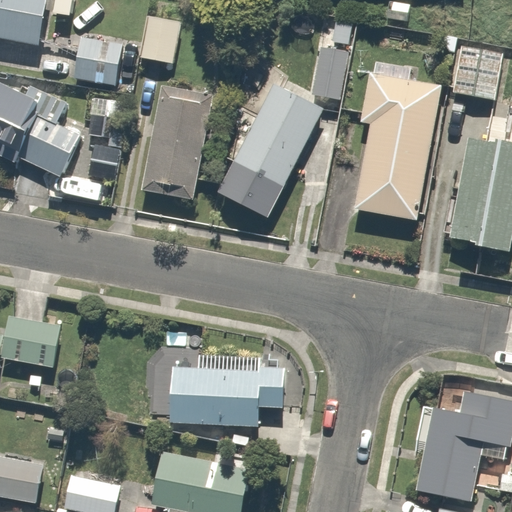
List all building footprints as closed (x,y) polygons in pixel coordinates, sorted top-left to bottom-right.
[(51,0),(0,0),(0,42),(41,50),(51,0)] [(181,23),(148,18),(141,59),(174,64),(181,23)] [(354,20),(337,18),(333,46),(351,48),(354,20)] [(123,44),(80,39),(76,81),(118,86),(123,44)] [(504,51),(462,43),(452,94),(494,101),(504,51)] [(445,88),(371,75),(363,125),(368,126),(353,214),(421,226),(445,88)] [(327,112),(274,83),(232,161),(284,189),(327,112)] [(0,153),(64,183),(85,137),(62,126),(72,104),(32,85),(28,93),(7,84),(0,97),(0,153)] [(196,204),(219,98),(165,86),(142,192),(196,204)] [(126,99),(93,97),(92,135),(125,136),(126,99)] [(511,240),(511,147),(472,140),(452,242),(509,253),(511,240)] [(0,363),(0,361),(58,371),(66,325),(10,316),(7,336),(0,335),(0,363)] [(286,409),(287,370),(261,369),(260,374),(176,371),(174,426),(261,430),(262,409),(286,409)] [(461,411),(437,406),(419,490),(473,502),(483,456),(511,461),(511,454),(511,403),(465,393),(461,411)] [(243,511),(252,471),(164,453),(153,507),(177,511),(243,511)] [(45,463),(0,457),(0,496),(40,502),(45,463)] [(118,511),(124,483),(71,474),(65,511),(66,511),(118,511)]
